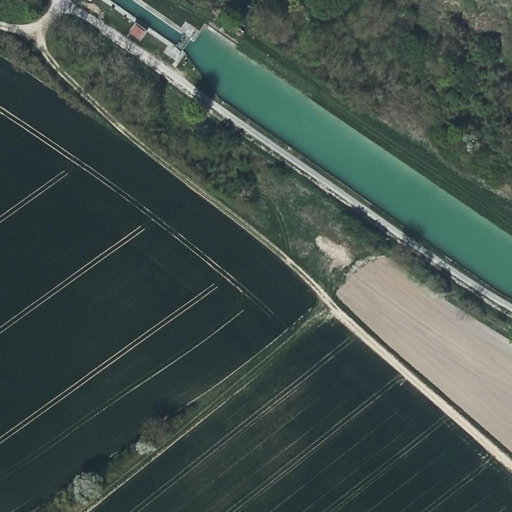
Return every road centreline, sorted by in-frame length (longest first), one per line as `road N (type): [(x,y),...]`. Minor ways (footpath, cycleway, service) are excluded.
road 1 (track): [(24,30),(115,124),(511,462)]
road 2 (track): [(75,511),(316,316),(335,310)]
